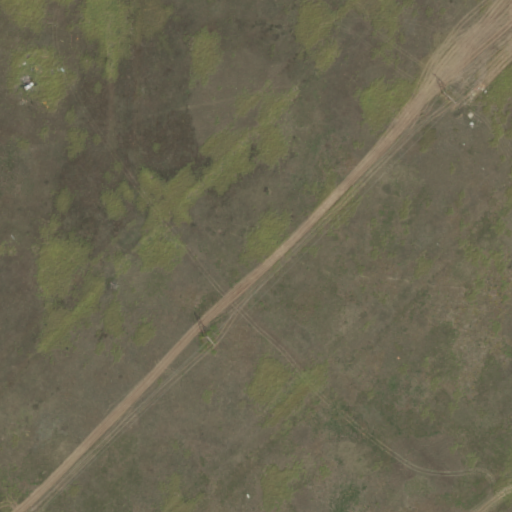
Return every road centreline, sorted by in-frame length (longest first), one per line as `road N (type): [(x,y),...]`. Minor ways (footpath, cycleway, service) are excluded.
road 1 (residential): [(466,511),(129,169),(129,0)]
road 2 (residential): [(0,373),(374,0)]
road 3 (residential): [(178,511),(485,201),(511,193)]
